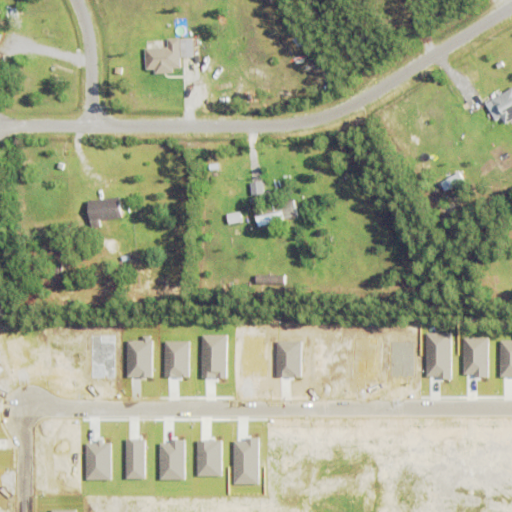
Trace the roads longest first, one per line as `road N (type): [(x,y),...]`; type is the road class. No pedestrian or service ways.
road 1 (residential): [(26,511),(26,429),(36,412),(511,408)]
road 2 (residential): [(511,10),(372,98),(297,131),(0,131)]
road 3 (residential): [(72,0),(89,61),(90,134)]
